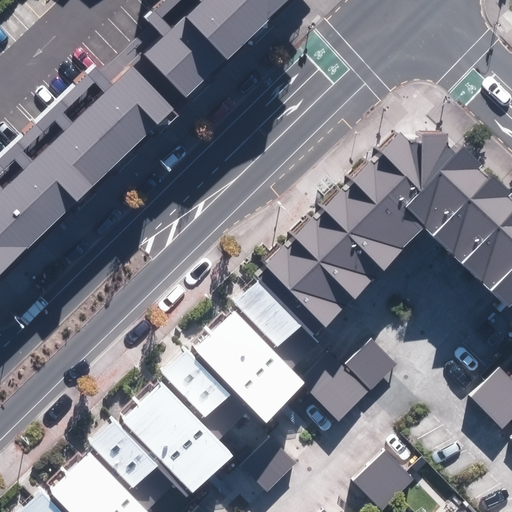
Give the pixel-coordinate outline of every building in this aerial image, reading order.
[(163,0),(144,17),(150,23),(100,72),(93,65),(0,157),(0,274),(287,0),(163,0)] [(397,129),(7,508),(11,511),(132,511),(112,492),(154,450),(189,484),(220,452),(185,417),(224,378),(256,409),(286,379),(261,354),(305,310),(320,324),(413,228),(502,315),(511,305),(511,199),(443,132),(397,129)] [(511,325),(503,334),(511,343),(511,325)] [(365,334),(307,384),(334,416),(393,366),(365,334)] [(511,379),(504,370),(472,397),(511,442),(511,379)] [(264,435),(237,460),(266,492),(294,467),(264,435)] [(383,453),(358,477),(390,511),(416,487),(383,453)] [(205,511),(194,500),(182,511),(205,511)] [(477,511),(466,500),(452,511),(477,511)]
